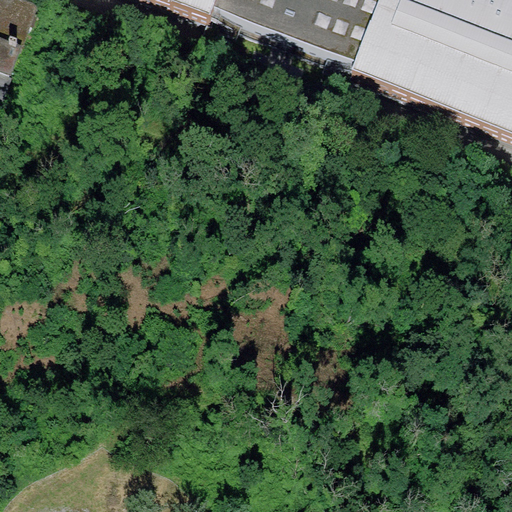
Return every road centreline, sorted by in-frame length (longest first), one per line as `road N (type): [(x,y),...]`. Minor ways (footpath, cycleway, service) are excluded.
road 1 (track): [(0,192),(97,126),(159,126),(447,277),(511,346)]
road 2 (track): [(99,480),(149,415),(219,401),(286,402),(353,424),(414,490),(424,511)]
